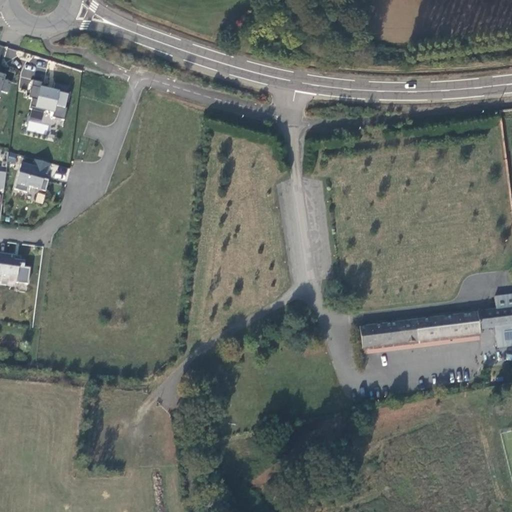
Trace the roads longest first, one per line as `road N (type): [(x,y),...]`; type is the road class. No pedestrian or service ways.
road 1 (residential): [(0,233),(41,238),(100,187),(138,76),(292,119),(296,80)]
road 2 (secondary): [(296,80),(401,92),(511,83)]
road 3 (secondary): [(113,24),(296,80)]
